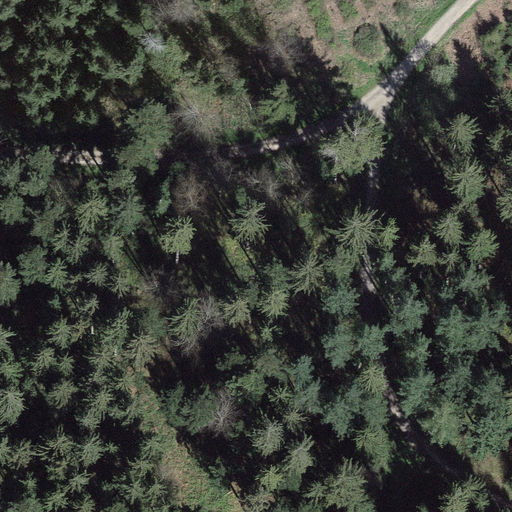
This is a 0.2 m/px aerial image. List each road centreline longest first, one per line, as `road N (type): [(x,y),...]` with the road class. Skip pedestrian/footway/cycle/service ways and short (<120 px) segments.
road 1 (track): [(388,95),(367,279),(378,368),(414,434),(511,506)]
road 2 (track): [(0,153),(222,155),(331,128),(388,95)]
road 3 (track): [(388,95),(434,31),(468,0)]
